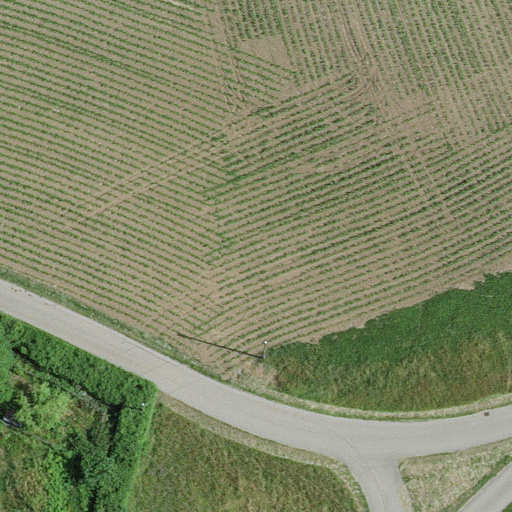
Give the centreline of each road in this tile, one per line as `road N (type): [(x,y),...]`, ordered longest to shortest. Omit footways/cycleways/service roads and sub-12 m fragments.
road 1 (unclassified): [(366,442),(212,401),(0,294)]
road 2 (unclassified): [(511,423),(446,440),(366,442)]
